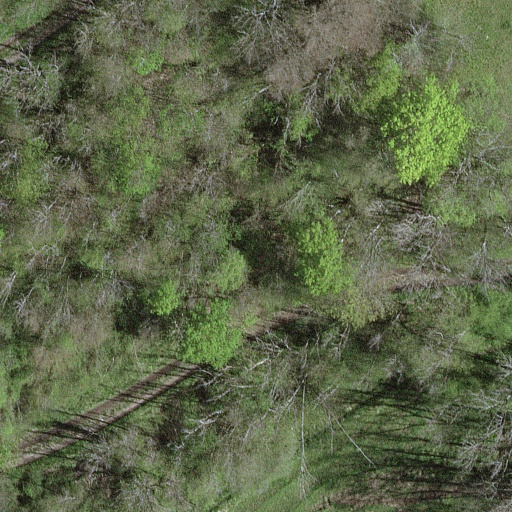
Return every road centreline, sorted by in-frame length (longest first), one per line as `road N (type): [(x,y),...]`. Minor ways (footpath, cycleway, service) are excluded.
road 1 (track): [(511,265),(352,283),(274,315),(93,421),(0,458)]
road 2 (track): [(194,511),(379,379),(511,341)]
